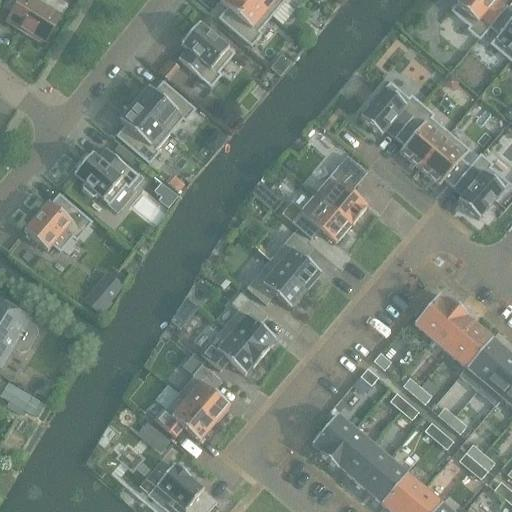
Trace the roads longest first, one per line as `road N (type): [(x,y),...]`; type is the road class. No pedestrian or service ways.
road 1 (residential): [(486,271),(430,231),(248,459),(309,511)]
road 2 (residential): [(57,127),(163,0)]
